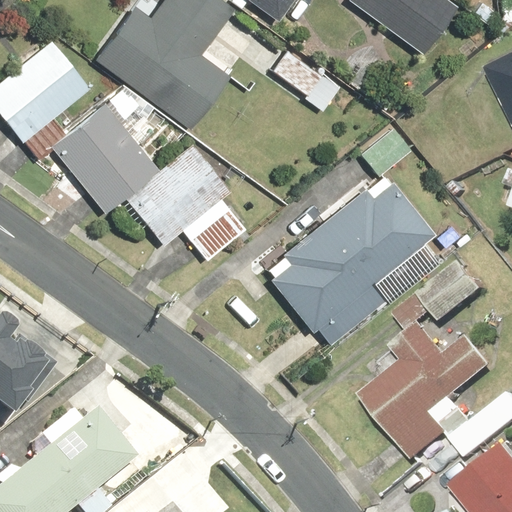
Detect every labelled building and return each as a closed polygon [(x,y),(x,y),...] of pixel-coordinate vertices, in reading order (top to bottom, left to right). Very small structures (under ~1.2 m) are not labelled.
[(229,4),(223,0),(156,0),(148,12),(131,0),(127,0),(88,56),(187,126),(224,74),(195,53),(229,4)] [(243,0),(275,22),(291,0),(243,0)] [(451,0),(344,0),(344,1),(415,53),(453,1),(451,0)] [(49,115),(87,83),(48,36),(0,76),(0,117),(31,155),(62,130),(49,115)] [(286,47),(270,66),(321,107),(337,87),(286,47)] [(511,112),(511,54),(489,66),(511,112)] [(104,104),(52,143),(103,210),(155,171),(104,104)] [(354,151),(373,175),(405,149),(386,125),(354,151)] [(217,199),(227,192),(191,146),(125,197),(160,242),(178,228),(202,260),(241,230),(217,199)] [(369,195),(364,188),(276,248),(283,258),(267,269),(320,346),(386,300),(368,274),(426,235),(389,181),(369,195)] [(486,292),(463,262),(422,292),(445,322),(486,292)] [(410,333),(395,345),(407,359),(363,393),(417,462),(452,435),(470,459),(511,426),(511,392),(473,422),(454,398),(494,367),(470,337),(451,352),(412,302),(396,314),(410,333)] [(8,333),(14,325),(0,315),(0,410),(8,416),(19,399),(26,404),(53,364),(8,333)] [(17,468),(11,461),(0,470),(0,511),(67,511),(134,456),(91,405),(74,420),(70,415),(45,436),(49,441),(17,468)] [(511,511),(511,448),(507,443),(453,488),(473,511),(511,511)]
